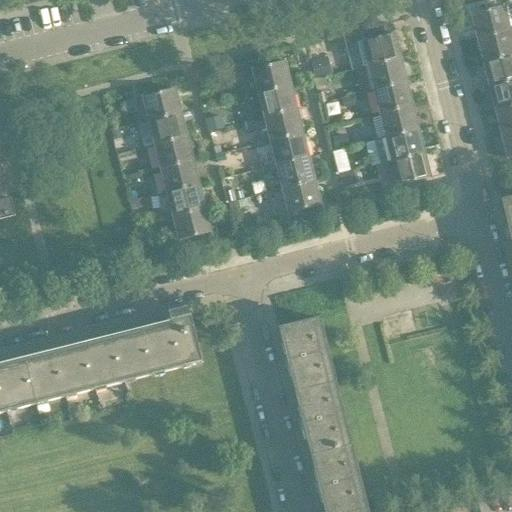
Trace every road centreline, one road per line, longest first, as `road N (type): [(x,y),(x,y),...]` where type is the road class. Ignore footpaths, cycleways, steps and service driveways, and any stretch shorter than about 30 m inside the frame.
road 1 (residential): [(239,277),(481,214)]
road 2 (residential): [(0,336),(239,277)]
road 3 (residential): [(239,277),(296,511)]
road 4 (residential): [(0,55),(226,0)]
road 5 (residential): [(481,214),(430,0)]
road 6 (residential): [(511,337),(481,214)]
